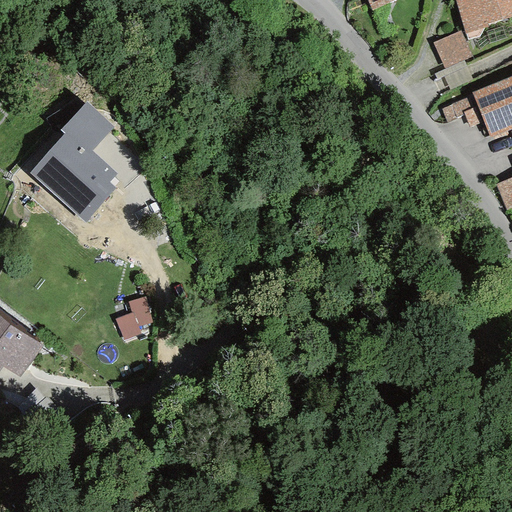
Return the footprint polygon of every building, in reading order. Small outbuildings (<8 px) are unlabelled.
[(366,0),(372,11),(397,1),(397,0),(366,0)] [(511,0),(453,0),(463,34),(487,27),(487,25),(511,17),(511,0)] [(459,30),(432,42),(444,69),(471,57),(459,30)] [(511,76),(470,93),(481,116),(511,102),(511,76)] [(511,102),(481,116),(490,139),(509,130),(511,128),(511,102)] [(85,221),(114,188),(108,182),(115,174),(90,151),(112,128),(86,104),(63,130),(68,135),(32,173),(85,221)] [(511,177),(495,184),(500,197),(511,192),(511,177)] [(511,192),(500,197),(506,210),(511,207),(511,192)] [(133,312),(117,315),(122,336),(155,329),(148,294),(130,298),(133,312)] [(41,346),(0,315),(0,369),(2,367),(18,378),(41,346)]
